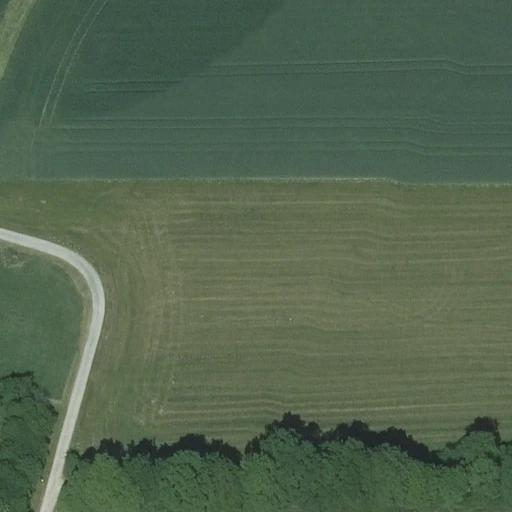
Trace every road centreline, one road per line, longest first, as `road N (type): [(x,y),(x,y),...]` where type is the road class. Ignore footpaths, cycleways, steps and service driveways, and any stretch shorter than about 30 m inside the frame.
road 1 (track): [(49,496),(511,482)]
road 2 (track): [(49,496),(99,309),(91,280),(68,262),(0,240)]
